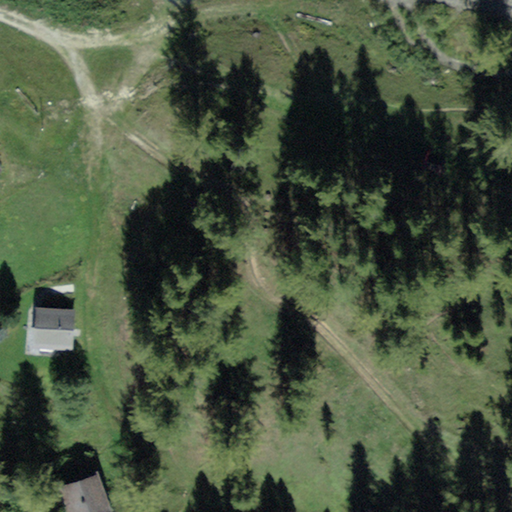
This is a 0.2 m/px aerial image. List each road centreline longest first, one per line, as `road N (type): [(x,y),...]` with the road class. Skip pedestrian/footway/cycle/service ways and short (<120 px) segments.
road 1 (track): [(148,35),(124,84),(92,119),(112,119),(241,204),(254,230),(259,283),(325,327),(399,413),(511,500)]
road 2 (track): [(53,36),(78,71),(92,119),(88,339),(122,441)]
road 3 (track): [(0,12),(53,36),(107,42),(148,35)]
